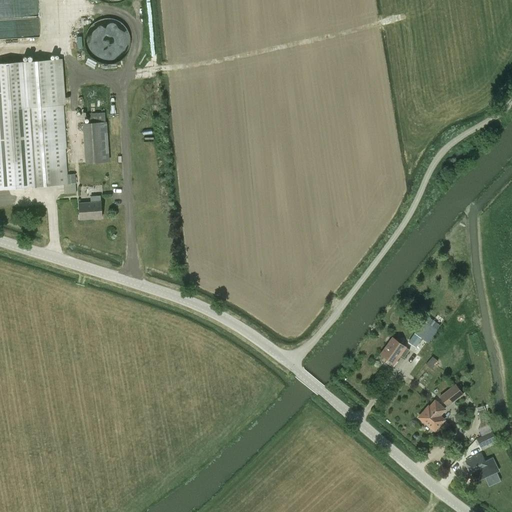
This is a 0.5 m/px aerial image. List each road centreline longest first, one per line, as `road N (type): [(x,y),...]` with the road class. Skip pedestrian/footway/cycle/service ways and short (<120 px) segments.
road 1 (unclassified): [(290,363),(398,229),(450,141),(511,106)]
road 2 (tertiary): [(290,363),(211,310),(162,290),(0,247)]
road 3 (tertiary): [(454,511),(290,363)]
